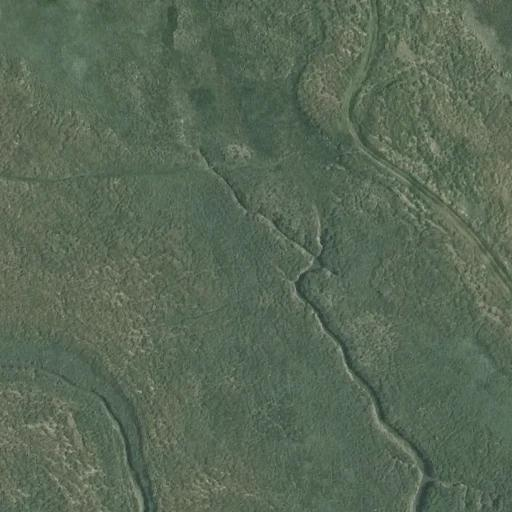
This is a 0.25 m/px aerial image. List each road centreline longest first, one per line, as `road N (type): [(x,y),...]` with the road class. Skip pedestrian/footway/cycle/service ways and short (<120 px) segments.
road 1 (track): [(367,152),(426,194),(511,293)]
road 2 (track): [(367,152),(345,118),(367,73),(369,0)]
